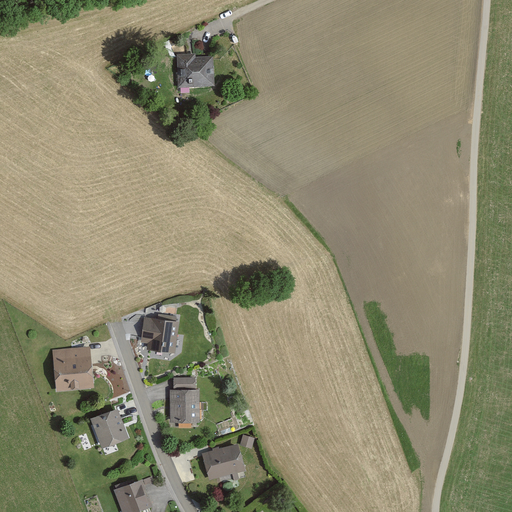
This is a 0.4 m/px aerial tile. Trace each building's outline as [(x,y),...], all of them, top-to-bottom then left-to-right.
[(212,87),(211,58),(194,59),(194,55),(176,56),(178,89),(212,87)] [(150,319),(144,318),(140,344),(148,345),(147,350),(174,354),(178,323),(175,323),(175,318),(151,315),(150,319)] [(89,348),(51,351),(55,393),(93,389),(89,348)] [(194,379),(172,379),(173,390),(194,390),(194,379)] [(199,424),(199,391),(169,391),(169,424),(199,424)] [(117,410),(90,420),(100,449),(127,440),(117,410)] [(253,439),(242,436),(240,446),(250,449),(253,439)] [(237,445),(202,455),(209,480),(244,470),(237,445)] [(113,491),(121,511),(137,511),(151,507),(140,480),(113,491)]
